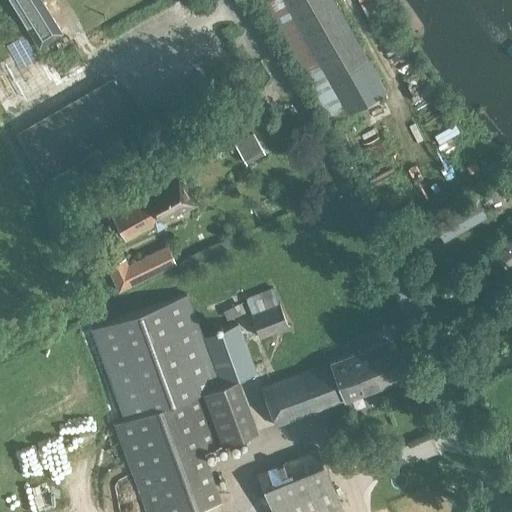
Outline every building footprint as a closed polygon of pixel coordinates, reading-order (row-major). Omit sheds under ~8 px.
[(42,0),(9,0),(38,46),(62,31),(42,0)] [(270,0),(260,6),(327,127),(382,97),(328,0),(270,0)] [(136,124),(112,83),(22,135),(46,176),(136,124)] [(263,131),(236,147),(247,164),(273,148),(263,131)] [(191,204),(178,180),(113,216),(126,240),(154,225),(156,229),(164,224),(162,220),(191,204)] [(468,206),(434,226),(443,241),(477,221),(468,206)] [(511,261),(511,239),(501,247),(511,261)] [(176,266),(168,247),(130,266),(126,258),(108,266),(118,293),(176,266)] [(451,255),(442,261),(448,271),(458,265),(451,255)] [(251,315),(260,338),(288,326),(279,303),(278,304),(273,289),(246,300),(252,314),(251,315)] [(93,329),(126,420),(115,424),(146,511),(187,511),(216,501),(198,453),(252,434),(234,381),(220,385),(202,337),(187,295),(93,329)] [(256,373),(238,324),(202,337),(220,385),(234,381),(256,373)] [(277,425),(400,380),(386,342),(263,389),(277,425)] [(342,511),(318,450),(260,473),(274,511),(342,511)]
